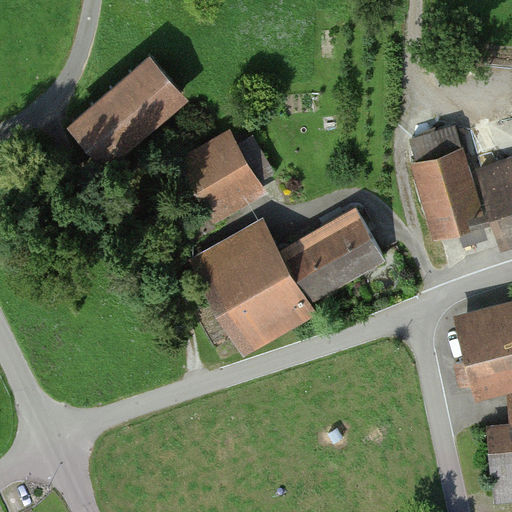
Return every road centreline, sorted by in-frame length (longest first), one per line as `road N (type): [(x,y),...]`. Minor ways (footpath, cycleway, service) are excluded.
road 1 (residential): [(419,319),(380,325),(53,442)]
road 2 (track): [(420,0),(420,111),(404,142),(434,301)]
road 3 (residential): [(462,511),(419,319)]
road 4 (unclassified): [(0,135),(53,95),(80,59),(93,0)]
